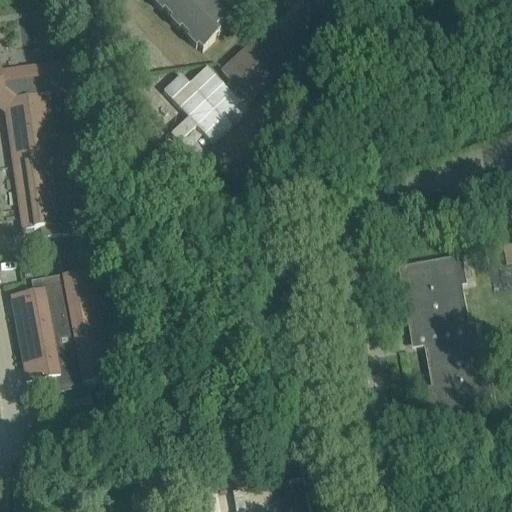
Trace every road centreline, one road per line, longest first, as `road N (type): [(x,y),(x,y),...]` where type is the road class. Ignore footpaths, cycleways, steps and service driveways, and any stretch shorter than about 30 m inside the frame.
road 1 (unclassified): [(384,511),(338,251),(342,237),(366,207),(511,149)]
road 2 (residential): [(0,450),(18,448),(0,345)]
